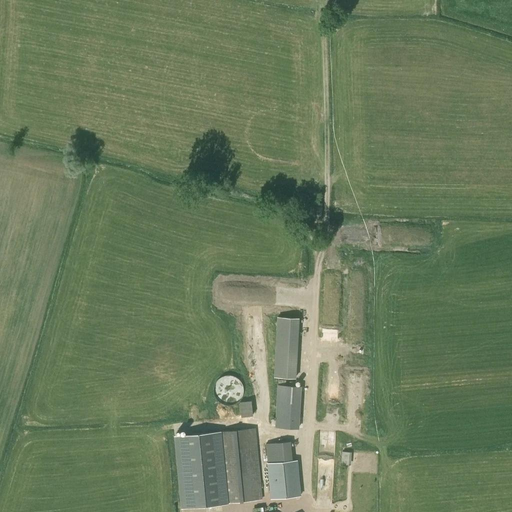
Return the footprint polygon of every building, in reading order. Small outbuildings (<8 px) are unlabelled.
[(276,346),(274,377),(297,379),(299,348),(295,348),(296,341),(275,340),(275,346),(276,346)] [(222,376),(221,377),(220,378),(219,378),(218,379),(217,380),(216,382),(215,383),(215,384),(215,385),(214,386),(214,387),(214,388),(214,390),(214,391),(214,392),(214,393),(214,394),(215,396),(216,398),(217,399),(218,400),(220,401),(221,402),(222,403),(224,404),(226,404),(228,404),(229,404),(231,404),(233,404),(234,403),(236,402),(237,401),(238,401),(239,400),(240,399),(241,398),(242,396),(243,394),(243,392),(243,391),(243,389),(243,388),(243,387),(243,386),(242,385),(242,383),(241,382),(241,381),(240,380),(239,379),(237,378),(236,377),(235,376),(234,376),(233,376),(232,375),(231,375),(229,375),(228,375),(227,375),(225,375),(224,376),(222,376)] [(275,426),(299,428),(302,385),(286,385),(286,380),(279,380),(278,384),(277,384),(275,426)] [(256,428),(214,432),(178,435),(185,507),(228,503),(263,499),(256,428)] [(342,463),(351,463),(351,451),(342,451),(342,463)] [(293,460),(268,463),(272,498),(300,495),(297,460),(293,460)]
